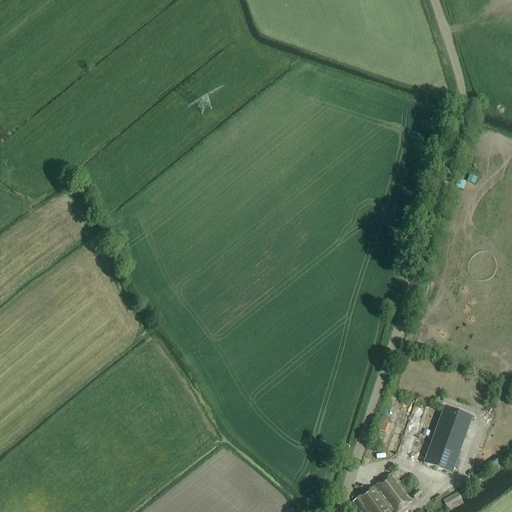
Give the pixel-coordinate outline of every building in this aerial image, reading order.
[(440,397),(442,389),(419,383),(417,392),(440,397)] [(444,407),(424,465),(452,475),(472,417),(444,407)] [(376,433),(373,442),(383,445),(386,437),(376,433)] [(403,511),(413,504),(392,475),(352,504),(357,511),(403,511)] [(417,490),(411,496),(416,501),(422,495),(417,490)] [(444,503),(448,511),(455,511),(465,507),(458,495),(444,503)]
